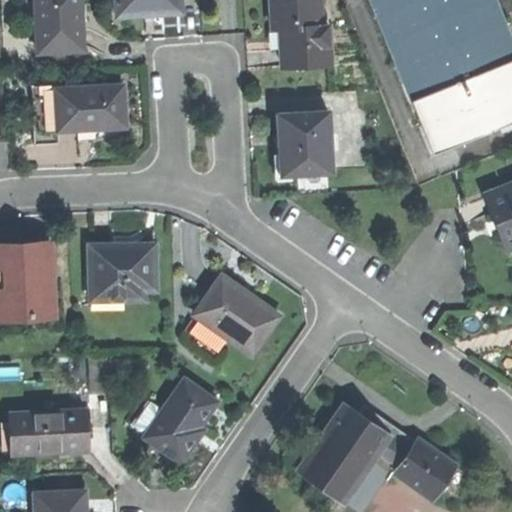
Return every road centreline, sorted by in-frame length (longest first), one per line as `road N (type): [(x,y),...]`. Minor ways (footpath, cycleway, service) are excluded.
road 1 (residential): [(229,213),(224,69),(206,58),(169,60),(171,186)]
road 2 (residential): [(344,301),(207,511)]
road 3 (residential): [(344,301),(511,417)]
road 4 (residential): [(0,195),(171,186)]
road 5 (residential): [(229,213),(344,301)]
